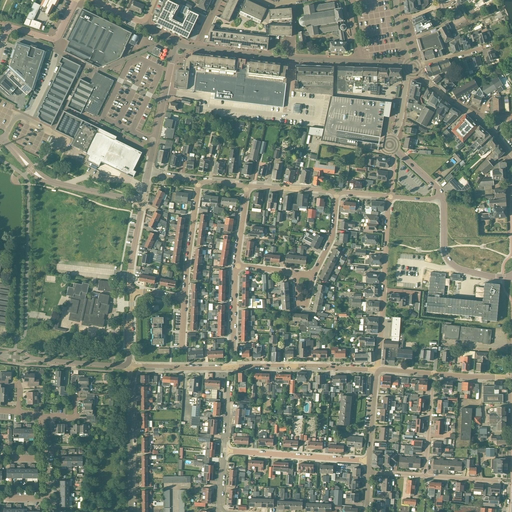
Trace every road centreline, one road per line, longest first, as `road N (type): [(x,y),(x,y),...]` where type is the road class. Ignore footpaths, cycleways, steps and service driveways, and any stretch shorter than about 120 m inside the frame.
road 1 (residential): [(128,366),(378,371)]
road 2 (residential): [(378,371),(390,196)]
road 3 (residential): [(165,91),(286,115),(292,65)]
road 4 (residential): [(369,461),(223,451)]
road 5 (residential): [(129,511),(128,366)]
road 6 (residential): [(511,277),(449,262),(441,192)]
road 7 (residential): [(511,156),(482,120),(412,67)]
road 8 (residential): [(128,366),(0,354)]
